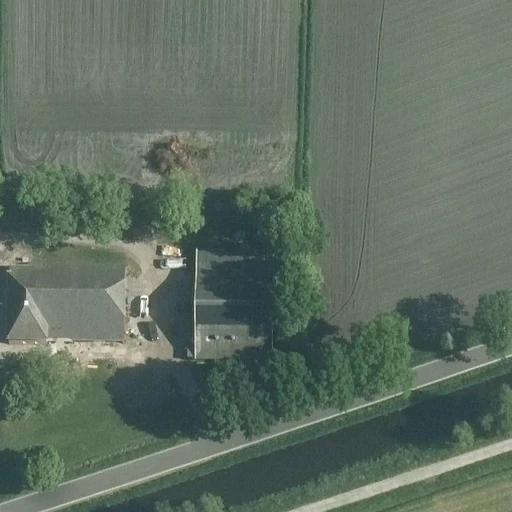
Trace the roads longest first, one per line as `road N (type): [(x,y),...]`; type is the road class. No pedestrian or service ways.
road 1 (unclassified): [(11,511),(511,345)]
road 2 (unclassified): [(303,511),(511,442)]
